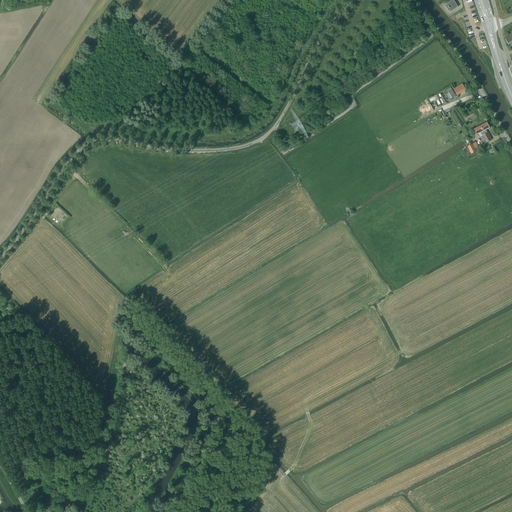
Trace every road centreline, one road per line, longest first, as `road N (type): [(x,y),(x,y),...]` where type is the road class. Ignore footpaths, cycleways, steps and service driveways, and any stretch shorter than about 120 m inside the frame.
road 1 (unclassified): [(0,257),(89,143),(197,151),(262,138),(349,0)]
road 2 (unclassified): [(511,146),(453,45),(414,0)]
road 3 (track): [(169,275),(66,165)]
